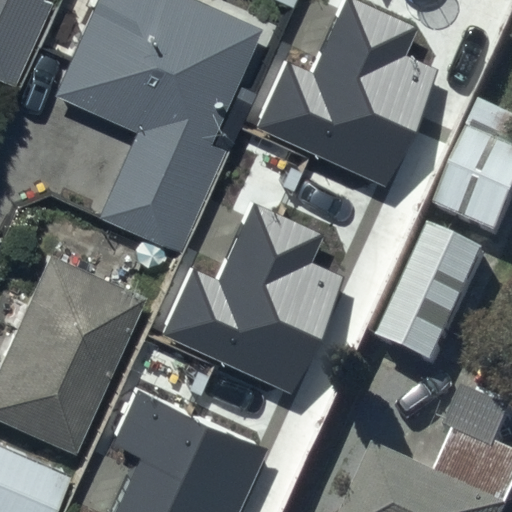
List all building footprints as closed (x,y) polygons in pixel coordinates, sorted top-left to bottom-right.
[(0,0),(0,69),(14,75),(46,0),(0,0)] [(258,20),(214,0),(84,0),(48,79),(131,117),(92,202),(179,242),(224,142),(206,134),(258,20)] [(317,75),(274,54),(246,114),(290,134),(317,75)] [(511,203),(511,115),(479,102),(436,207),(500,233),(511,203)] [(491,247),(434,221),(381,337),(438,363),(491,247)] [(142,280),(43,238),(0,338),(0,408),(73,440),(142,280)] [(384,289),(334,269),(312,321),(363,342),(384,289)] [(273,511),(336,375),(193,310),(141,422),(218,458),(203,491),(248,511),(273,511)] [(40,511),(61,459),(0,434),(0,508),(9,511),(40,511)] [(511,511),(511,510),(378,447),(347,511),(511,511)]
